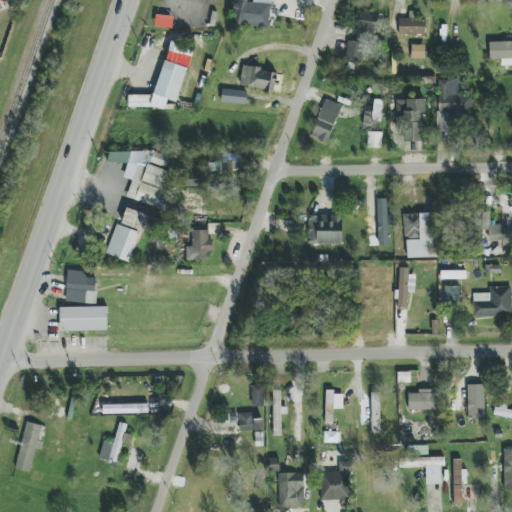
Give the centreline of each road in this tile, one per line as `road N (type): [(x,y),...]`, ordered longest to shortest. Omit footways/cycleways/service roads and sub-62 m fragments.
road 1 (residential): [(157,511),(333,0)]
road 2 (residential): [(1,361),(511,350)]
road 3 (primary): [(0,363),(126,0)]
road 4 (residential): [(276,171),(511,166)]
